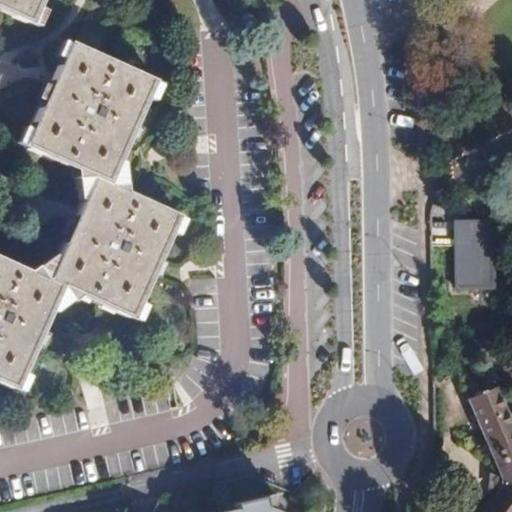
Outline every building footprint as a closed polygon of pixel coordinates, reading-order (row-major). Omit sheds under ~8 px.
[(0,0),(0,10),(31,24),(41,0),(0,0)] [(92,178),(109,185),(155,81),(68,42),(21,146),(92,178)] [(109,185),(92,178),(46,279),(61,286),(132,318),(178,216),(109,185)] [(493,224),(456,224),(456,241),(458,291),(495,290),(493,224)] [(0,381),(15,388),(61,286),(46,279),(0,258),(0,381)] [(511,427),(494,385),(465,395),(497,476),(496,484),(478,503),(487,511),(511,511),(511,427)]
